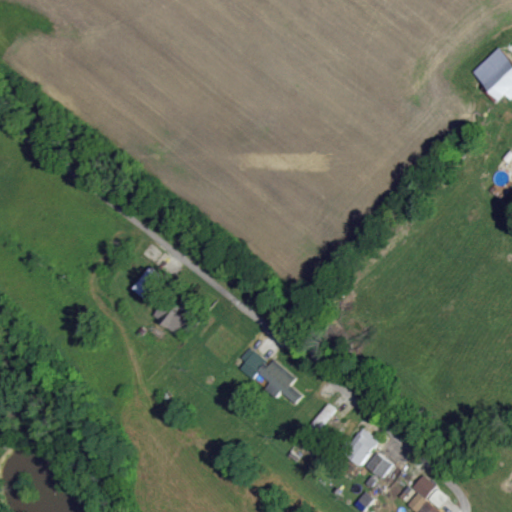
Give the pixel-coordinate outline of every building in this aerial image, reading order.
[(500,104),(510,95),(511,97),(511,57),(503,48),(477,73),(489,86),(486,89),(500,104)] [(156,304),(171,281),(152,268),(137,291),(156,304)] [(198,321),(173,298),(157,315),(182,338),(198,321)] [(257,370),(274,384),(269,389),(279,398),(284,392),(299,405),(306,396),(294,386),(300,378),(277,360),(274,365),(255,349),(241,366),(253,376),(257,370)] [(318,434),(338,412),(332,406),(311,428),(318,434)] [(352,440),(344,453),(367,467),(383,441),(365,429),(357,443),(352,440)] [(397,465),(379,453),(370,467),(387,479),(397,465)] [(444,511),(442,510),(452,497),(426,477),(416,489),(421,493),(411,506),(418,511),(444,511)] [(358,504),(366,511),(378,500),(369,492),(358,504)]
